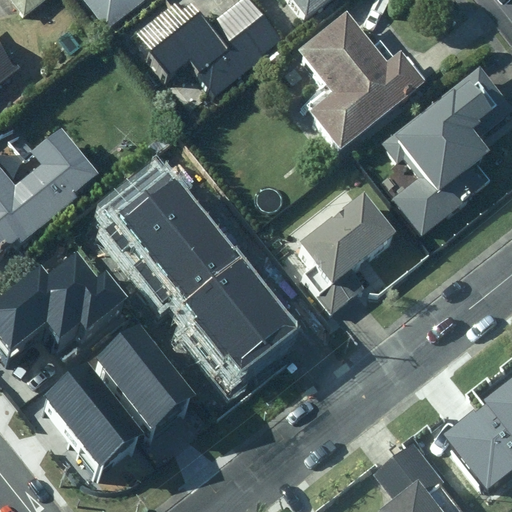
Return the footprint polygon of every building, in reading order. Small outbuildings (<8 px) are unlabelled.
[(42,31),(65,13),(55,0),(32,19),(42,31)] [(148,6),(143,0),(74,0),(73,2),(103,41),(148,6)] [(292,0),(309,21),(336,0),(292,0)] [(205,22),(167,52),(209,105),(280,49),(247,7),(214,34),(205,22)] [(311,113),(290,130),(321,171),(418,96),(396,67),(386,75),(375,61),(368,63),(343,32),(284,78),(311,113)] [(0,87),(16,75),(0,55),(0,87)] [(409,194),(394,205),(422,239),(498,179),(477,152),(511,124),(511,112),(479,72),(377,153),(409,194)] [(91,183),(58,146),(2,195),(0,192),(0,263),(15,250),(25,262),(72,221),(61,209),(91,183)] [(119,221),(144,252),(201,208),(176,176),(119,221)] [(144,252),(169,283),(226,239),(201,208),(144,252)] [(393,248),(363,208),(284,266),(329,327),(368,298),(353,277),(393,248)] [(169,283),(194,315),(250,270),(226,239),(169,283)] [(37,271),(0,299),(0,370),(4,376),(41,347),(60,371),(126,320),(96,282),(88,288),(68,263),(44,280),(37,271)] [(194,315),(218,346),(275,302),(250,270),(194,315)] [(218,346),(243,377),(299,333),(275,302),(218,346)] [(135,334),(86,372),(147,451),(196,413),(135,334)] [(110,414),(81,379),(40,412),(97,480),(131,452),(113,430),(104,437),(95,426),(110,414)] [(511,382),(466,419),(444,436),(486,488),(511,468),(511,382)] [(437,511),(429,501),(445,489),(415,452),(375,483),(397,511),(395,511),(437,511)]
